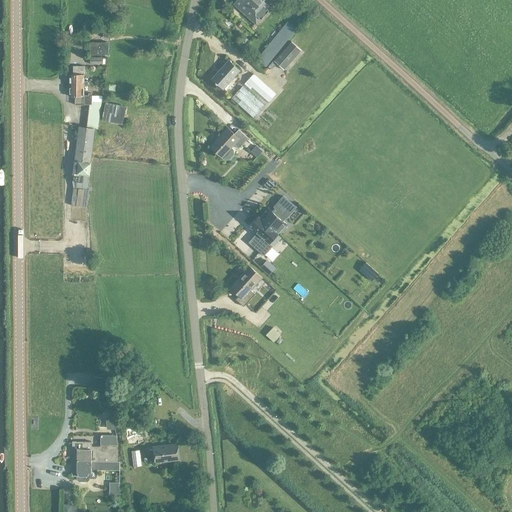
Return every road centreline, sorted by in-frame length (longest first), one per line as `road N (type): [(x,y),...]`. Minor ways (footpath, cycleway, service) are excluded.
road 1 (unclassified): [(214,511),(179,130),(196,0)]
road 2 (tertiary): [(21,511),(17,0)]
